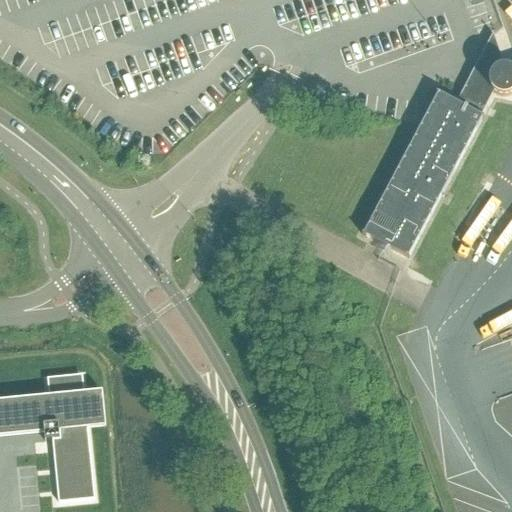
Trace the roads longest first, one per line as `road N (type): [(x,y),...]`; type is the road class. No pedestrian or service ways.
road 1 (secondary): [(279,511),(254,437),(203,337),(163,281),(131,265)]
road 2 (secondary): [(131,265),(136,301),(219,425),(255,511)]
road 3 (secondary): [(107,234),(0,134)]
road 4 (unclassified): [(23,312),(60,314),(131,265)]
